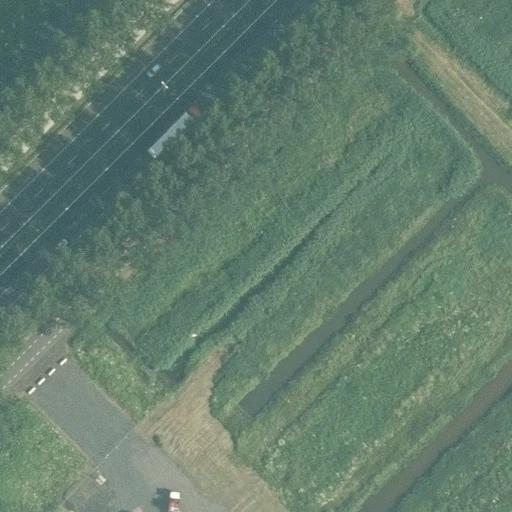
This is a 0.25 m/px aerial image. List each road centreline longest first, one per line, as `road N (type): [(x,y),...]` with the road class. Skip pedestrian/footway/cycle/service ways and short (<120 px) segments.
road 1 (unclassified): [(0,384),(382,0)]
road 2 (motorway): [(0,298),(300,0)]
road 3 (motorway): [(233,0),(0,234)]
road 4 (unclassified): [(0,160),(160,0)]
